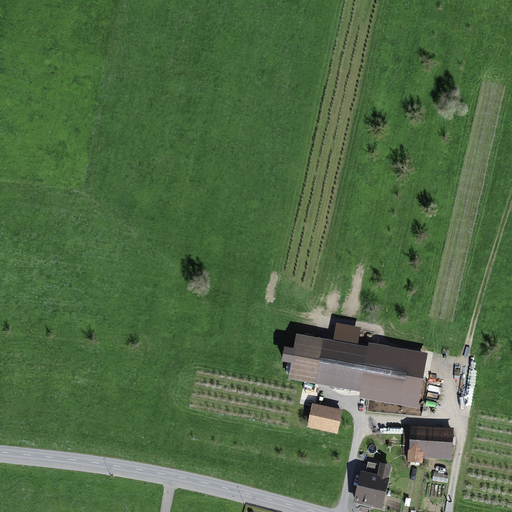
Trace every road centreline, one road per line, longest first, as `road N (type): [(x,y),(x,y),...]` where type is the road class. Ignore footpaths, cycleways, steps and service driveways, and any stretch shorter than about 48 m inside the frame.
road 1 (tertiary): [(315,511),(170,475),(0,452)]
road 2 (track): [(321,399),(365,409),(341,511)]
